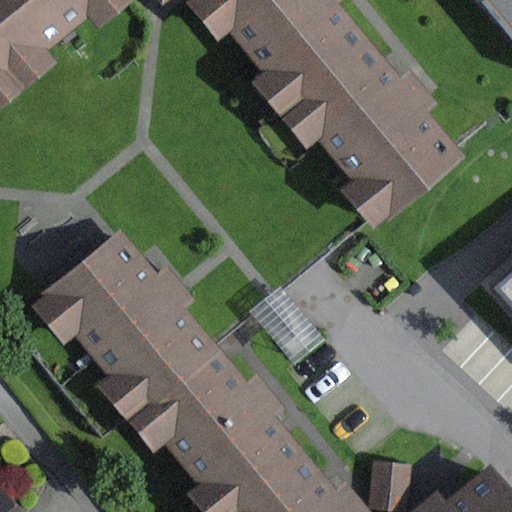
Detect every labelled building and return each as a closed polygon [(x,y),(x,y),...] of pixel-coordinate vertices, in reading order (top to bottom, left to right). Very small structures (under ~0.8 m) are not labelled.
[(0,0),(0,44),(19,68),(102,0),(0,0)] [(374,41),(339,0),(222,0),(303,98),(374,41)] [(511,0),(494,0),(511,22),(511,0)] [(464,151),(374,41),(303,98),(394,208),(464,151)] [(0,83),(19,68),(0,44),(0,83)] [(60,291),(151,403),(221,346),(130,235),(60,291)] [(310,455),(221,346),(151,403),(240,511),(310,455)] [(356,511),(310,455),(240,511),(356,511)] [(417,467),(385,464),(381,504),(413,507),(417,467)] [(445,511),(511,511),(511,487),(498,470),(445,511)] [(16,511),(0,492),(0,511),(16,511)]
